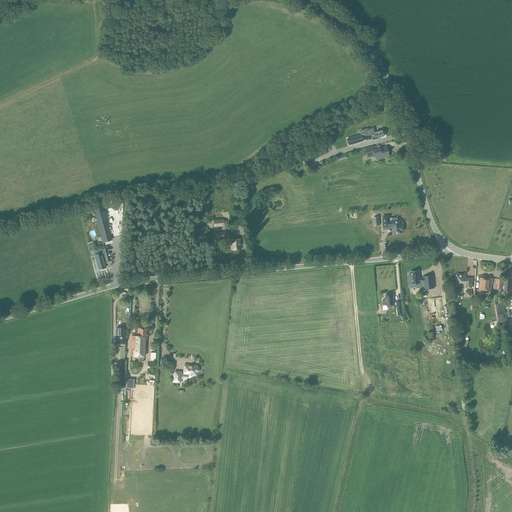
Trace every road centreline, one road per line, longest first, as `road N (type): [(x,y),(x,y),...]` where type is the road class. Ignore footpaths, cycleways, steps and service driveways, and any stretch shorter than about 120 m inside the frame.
road 1 (unclassified): [(0,319),(135,282),(450,247)]
road 2 (tertiary): [(450,247),(429,216),(379,64),(314,0)]
